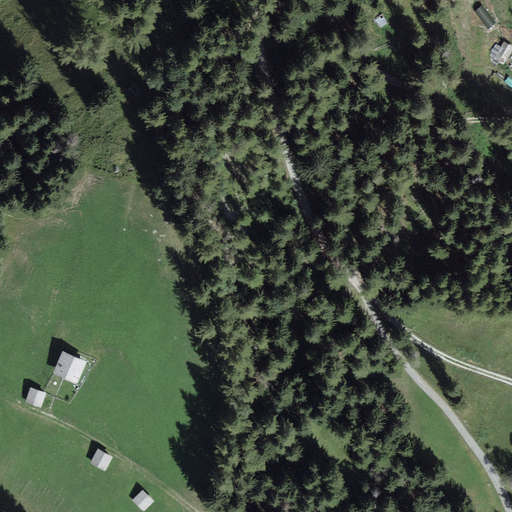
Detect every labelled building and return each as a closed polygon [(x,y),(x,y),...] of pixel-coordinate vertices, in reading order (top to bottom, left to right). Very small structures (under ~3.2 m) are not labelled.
[(511,54),(511,44),(507,41),(499,53),(508,60),(511,54)] [(92,360),(68,349),(57,373),(81,384),(92,360)] [(48,392),(31,387),(26,403),(42,408),(48,392)] [(115,459),(101,451),(93,464),(107,472),(115,459)] [(146,511),(157,503),(146,491),(135,501),(144,511),(146,511)]
